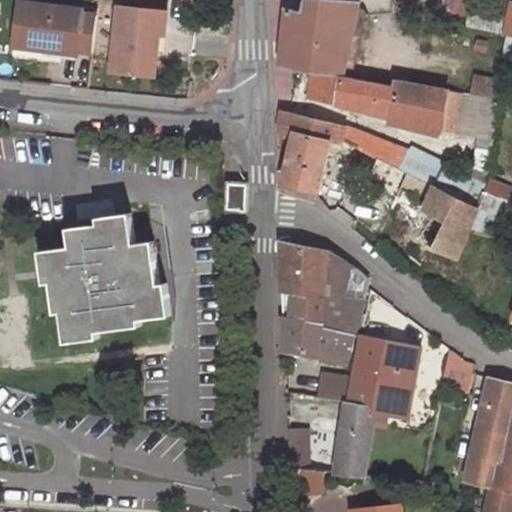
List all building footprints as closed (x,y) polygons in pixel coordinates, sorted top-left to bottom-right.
[(347,73),(361,4),(361,0),(305,0),(304,10),(284,7),(279,64),(321,68),(347,73)] [(470,0),(444,0),(444,11),(470,13),(470,0)] [(84,13),(21,4),(15,47),(41,50),(78,55),(79,51),(93,53),(98,16),(84,14),(84,13)] [(167,13),(119,6),(110,71),(153,77),(159,34),(164,35),(167,13)] [(13,58),(40,61),(41,50),(15,47),(13,58)] [(443,131),(454,132),(462,91),(398,79),(396,85),(346,75),(347,73),(321,68),(318,99),(443,131)] [(327,163),(332,139),(344,142),(349,126),(282,108),(278,130),(294,133),(282,183),(320,193),(327,163)] [(447,160),(413,143),(410,149),(388,137),(349,123),(349,126),(344,142),(378,158),(434,185),(447,160)] [(332,139),(327,163),(337,165),(344,142),(332,139)] [(458,157),(450,153),(447,160),(434,185),(450,192),(459,172),(452,169),(458,157)] [(396,195),(402,184),(428,196),(412,236),(459,257),(482,207),(450,192),(434,185),(378,158),(367,181),(396,195)] [(241,223),(241,214),(247,214),(248,186),(230,185),(230,207),(226,207),(227,223),(241,223)] [(136,245),(131,214),(101,218),(102,225),(71,230),(74,248),(43,252),(48,283),(53,282),(58,313),(64,312),(69,342),(100,337),(99,332),(142,326),(142,320),(170,316),(166,285),(161,285),(154,242),(136,245)] [(329,250),(283,242),(284,292),(324,299),(323,326),(351,333),(356,334),(368,277),(329,250)] [(285,351),(347,362),(351,333),(323,326),(324,299),(284,292),(285,351)] [(409,416),(424,348),(362,336),(354,382),(351,402),(375,406),(379,407),(409,416)] [(473,365),(451,357),(445,385),(468,390),(473,365)] [(345,401),(351,402),(354,382),(330,378),(327,398),(345,401)] [(511,385),(491,380),(468,479),(491,483),(495,484),(500,461),(503,461),(511,424),(511,385)] [(351,402),(345,401),(335,471),(335,473),(368,477),(379,407),(375,406),(351,402)] [(511,511),(511,424),(503,461),(500,461),(495,484),(491,483),(485,511),(511,511)] [(289,428),(290,452),(307,451),(306,428),(289,428)] [(307,451),(290,452),(291,466),(307,468),(307,451)]
